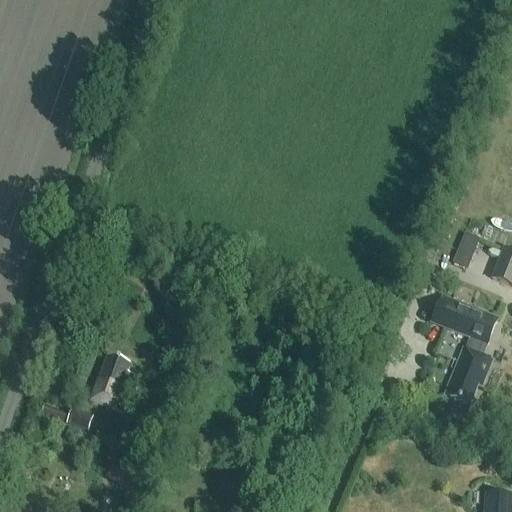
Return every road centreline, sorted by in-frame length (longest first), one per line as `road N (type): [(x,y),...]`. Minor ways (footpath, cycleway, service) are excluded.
road 1 (unclassified): [(0,431),(157,0)]
road 2 (track): [(329,511),(421,291)]
